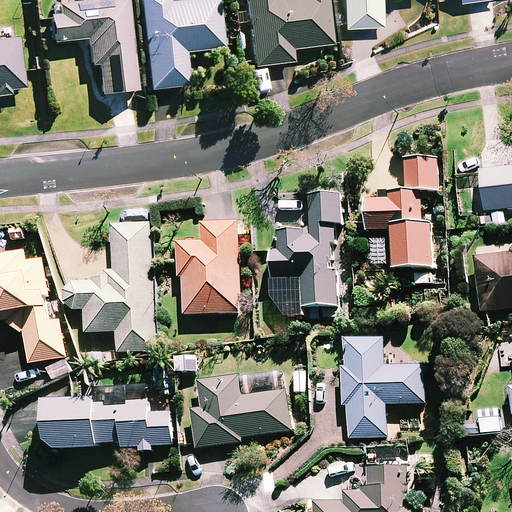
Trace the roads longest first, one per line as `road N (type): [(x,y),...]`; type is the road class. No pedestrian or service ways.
road 1 (residential): [(511,64),(268,137),(0,179)]
road 2 (residential): [(146,511),(72,509),(39,498),(0,460)]
